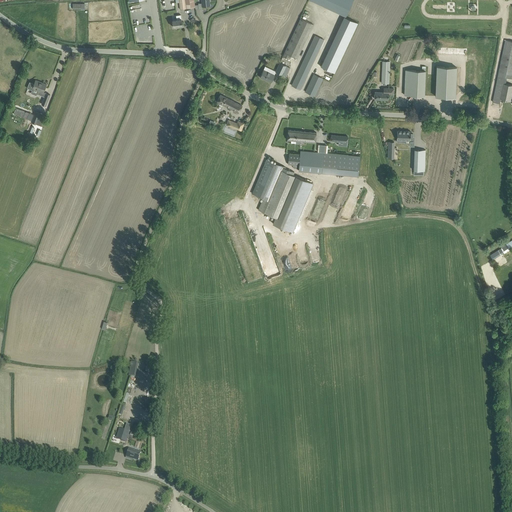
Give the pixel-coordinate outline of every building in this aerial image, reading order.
[(194,0),(178,0),(180,9),(195,7),(194,0)] [(310,0),(346,16),(353,0),(310,0)] [(182,26),(182,21),(181,19),(181,15),(176,15),(176,20),(172,20),(173,23),(172,23),(172,24),(173,24),(173,27),(182,26)] [(344,16),(321,66),(325,68),(334,73),(358,23),(345,17),(344,16)] [(300,18),(282,56),(289,59),(290,56),(297,59),(309,33),(313,24),(300,18)] [(294,81),(291,85),(301,89),(303,85),(320,49),(324,39),(315,35),(310,45),(294,81)] [(498,76),(497,79),(506,81),(506,79),(511,80),(511,79),(511,78),(511,41),(505,40),(505,41),(498,76)] [(389,83),(390,61),(382,61),(381,83),(389,83)] [(285,76),(290,67),(280,63),(275,72),(285,76)] [(424,96),(425,91),(425,71),(426,66),(422,66),(422,71),(405,70),(404,95),(424,96)] [(455,97),(455,92),(457,67),(437,66),(435,96),(455,97)] [(263,69),(262,73),(260,77),(271,82),(274,75),(263,69)] [(315,96),(317,91),(323,78),(313,74),(305,92),(315,96)] [(23,84),(37,90),(39,84),(36,83),(37,81),(26,76),(23,84)] [(497,79),(494,98),(501,99),(510,101),(511,101),(511,98),(511,97),(511,93),(511,84),(506,84),(506,81),(497,79)] [(388,99),(388,93),(393,93),(394,88),(385,88),(385,92),(375,92),(374,99),(388,99)] [(41,91),(37,103),(42,105),(42,104),(47,105),(50,95),(46,94),(46,93),(41,91)] [(238,113),(242,106),(220,95),(217,102),(238,113)] [(241,131),(244,123),(238,121),(237,124),(228,120),(227,125),(241,131)] [(300,144),(300,141),(315,142),(316,132),(288,130),(287,140),(296,141),(296,143),(300,144)] [(397,131),(397,139),(397,142),(404,142),(404,140),(410,140),(410,146),(414,146),(414,139),(413,139),(413,134),(410,134),(410,131),(397,131)] [(425,171),(425,155),(425,150),(414,149),(413,175),(423,176),(424,171),(425,171)] [(300,154),(289,153),(288,164),(299,165),(298,170),(358,176),(360,156),(300,151),(300,154)] [(266,159),(252,194),(265,200),(261,211),(275,217),(272,223),(291,231),(312,183),(297,177),(293,175),(294,172),(285,168),(286,167),(266,159)] [(493,260),(511,248),(511,241),(490,255),(493,260)] [(119,428),(116,439),(126,442),(129,432),(119,428)] [(129,449),(126,457),(131,459),(131,458),(132,458),(132,459),(138,460),(140,452),(129,449)]
